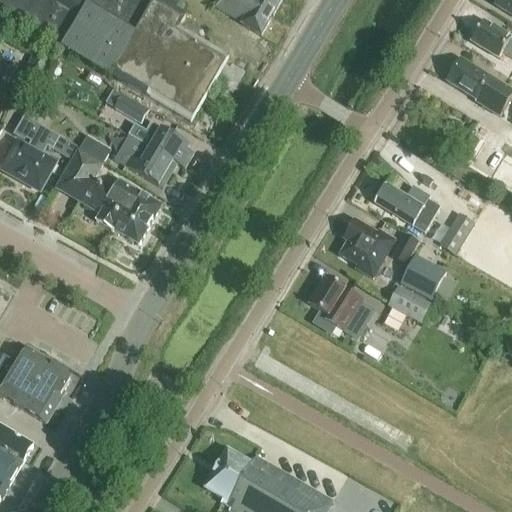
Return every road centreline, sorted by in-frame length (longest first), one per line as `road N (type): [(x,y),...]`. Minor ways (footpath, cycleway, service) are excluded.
road 1 (unclassified): [(138,511),(364,139)]
road 2 (secondary): [(147,318),(287,82)]
road 3 (secondary): [(37,511),(147,318)]
road 4 (tertiary): [(147,318),(0,232)]
road 5 (unclassified): [(364,139),(455,0)]
